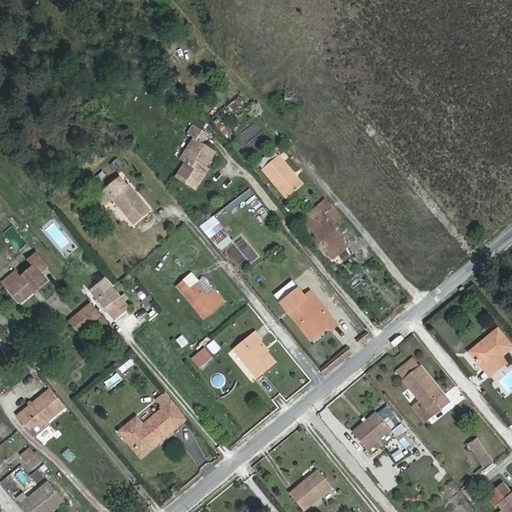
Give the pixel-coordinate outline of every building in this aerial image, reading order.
[(254,120),(241,130),(249,139),(244,142),(254,153),(270,140),(254,120)] [(190,187),(212,152),(201,145),(205,138),(189,128),(183,139),(190,144),(171,175),(190,187)] [(288,194),(303,184),(278,151),(262,164),(288,194)] [(117,172),(125,163),(118,157),(110,165),(117,172)] [(124,188),(116,179),(95,196),(103,205),(110,199),(130,223),(146,210),(126,186),(124,188)] [(231,215),(255,194),(250,188),(225,208),(231,215)] [(335,222),(320,203),(313,209),(328,228),(335,222)] [(343,246),(313,210),(299,221),(329,257),(343,246)] [(221,251),(235,240),(214,215),(200,226),(221,251)] [(55,222),(46,227),(60,249),(68,244),(55,222)] [(347,250),(341,255),(345,261),(352,256),(347,250)] [(35,272),(42,266),(31,253),(23,259),(28,265),(15,275),(11,270),(0,278),(0,282),(15,300),(40,280),(35,272)] [(358,272),(348,282),(354,289),(364,279),(358,272)] [(122,279),(130,288),(137,282),(130,273),(122,279)] [(201,283),(195,276),(179,290),(206,321),(227,304),(206,279),(201,283)] [(115,324),(129,313),(105,283),(91,294),(115,324)] [(269,298),(275,304),(291,290),(286,284),(269,298)] [(291,290),(275,304),(305,342),(327,324),(303,294),(298,298),(291,290)] [(148,295),(143,303),(149,306),(154,298),(148,295)] [(70,321),(80,333),(100,316),(91,304),(70,321)] [(509,346),(494,327),(466,349),(485,372),(501,360),(497,355),(509,346)] [(254,342),(259,337),(253,330),(230,349),(253,376),(270,361),(254,342)] [(176,339),(182,348),(189,343),(182,334),(176,339)] [(214,339),(206,345),(214,354),(221,348),(214,339)] [(195,362),(202,369),(213,360),(207,352),(195,362)] [(394,367),(403,378),(421,364),(411,353),(394,367)] [(417,397),(411,401),(423,416),(447,398),(421,364),(403,378),(417,397)] [(49,389),(17,416),(33,434),(64,407),(49,389)] [(117,427),(137,453),(182,418),(169,400),(140,422),(134,414),(117,427)] [(365,443),(389,426),(375,406),(350,425),(365,443)] [(6,450),(19,441),(15,435),(2,444),(6,450)] [(479,468),(489,461),(472,439),(462,446),(479,468)] [(29,466),(37,459),(27,447),(19,454),(29,466)] [(62,456),(71,463),(77,455),(68,448),(62,456)] [(439,470),(433,477),(440,483),(446,476),(439,470)] [(301,510),(329,487),(317,471),(288,494),(301,510)] [(511,511),(511,488),(510,487),(507,489),(498,478),(482,492),(490,503),(493,501),(501,511),(511,511)] [(24,496),(21,491),(13,497),(25,511),(45,511),(61,499),(44,479),(24,496)] [(469,496),(474,492),(466,482),(461,486),(469,496)]
